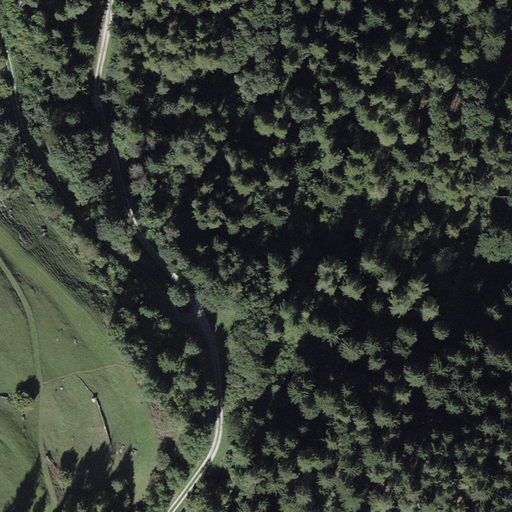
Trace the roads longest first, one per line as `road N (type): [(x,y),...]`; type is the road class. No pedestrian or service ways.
road 1 (track): [(170,511),(215,447),(221,364),(206,322),(103,162),(100,0)]
road 2 (track): [(0,31),(12,71),(13,126),(176,309),(206,322)]
